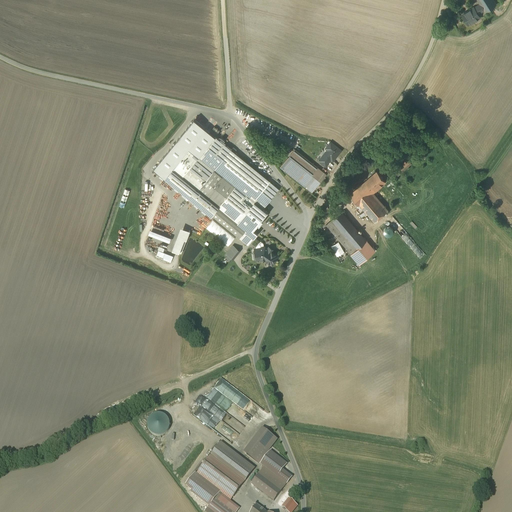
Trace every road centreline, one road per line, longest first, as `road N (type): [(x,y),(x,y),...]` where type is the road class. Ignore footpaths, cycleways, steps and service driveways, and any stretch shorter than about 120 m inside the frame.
road 1 (unclassified): [(310,215),(226,115),(0,57)]
road 2 (unclassified): [(303,511),(256,352),(310,215)]
road 3 (unclassified): [(310,215),(347,155),(399,102),(433,40),(444,0)]
road 4 (track): [(233,119),(222,0)]
